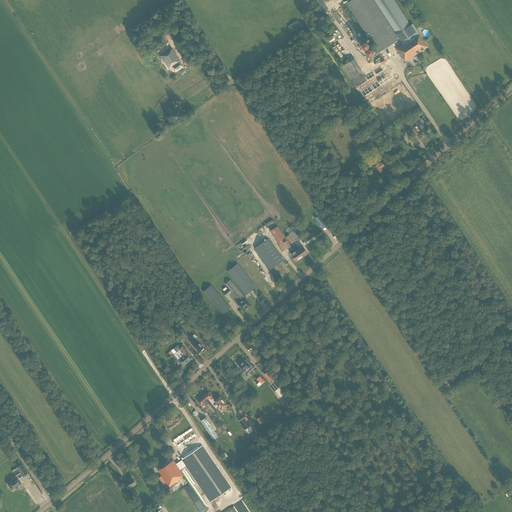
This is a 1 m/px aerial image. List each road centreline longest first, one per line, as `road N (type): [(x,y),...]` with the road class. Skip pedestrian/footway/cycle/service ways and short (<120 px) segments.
road 1 (tertiary): [(40,511),(511,86)]
road 2 (track): [(345,240),(237,81),(226,86),(201,53)]
